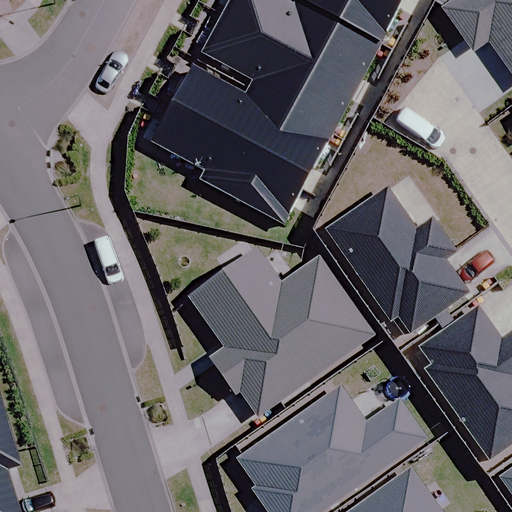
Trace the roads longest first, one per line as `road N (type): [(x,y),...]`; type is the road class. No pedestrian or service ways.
road 1 (residential): [(0,124),(42,207),(142,511)]
road 2 (residential): [(102,0),(58,75),(0,122)]
